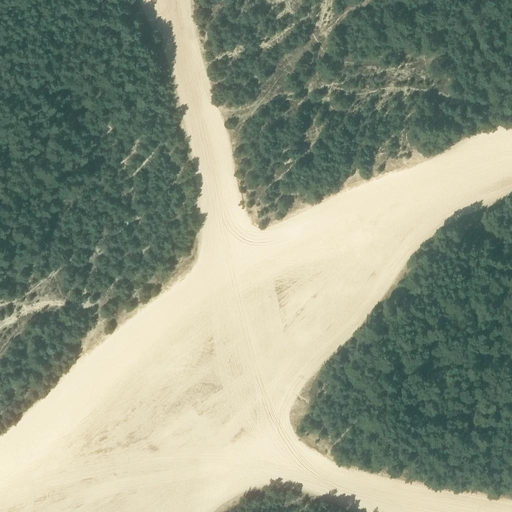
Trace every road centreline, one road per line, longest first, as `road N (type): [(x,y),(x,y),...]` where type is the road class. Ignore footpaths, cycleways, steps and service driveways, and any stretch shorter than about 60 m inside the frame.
road 1 (track): [(511,167),(389,224),(278,293),(85,462),(14,511)]
road 2 (track): [(417,511),(257,466),(140,479),(30,511)]
